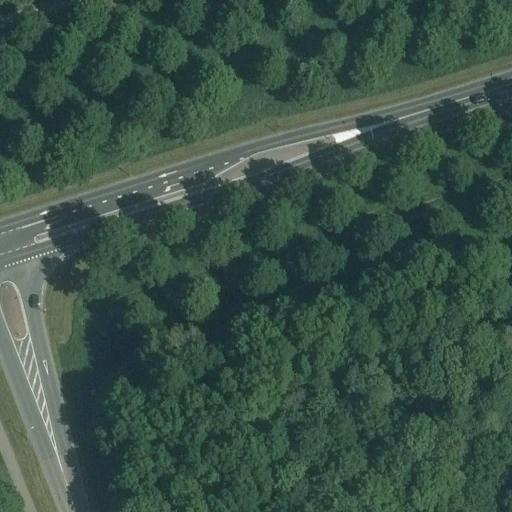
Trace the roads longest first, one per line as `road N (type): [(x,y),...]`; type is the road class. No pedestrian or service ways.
road 1 (secondary): [(398,118),(243,150),(0,225)]
road 2 (secondary): [(16,256),(216,195),(398,118)]
road 3 (tertiary): [(35,391),(34,322),(16,256)]
road 4 (tertiary): [(75,511),(35,391)]
